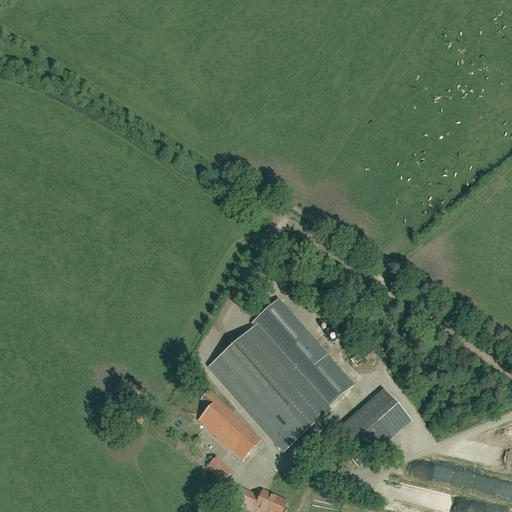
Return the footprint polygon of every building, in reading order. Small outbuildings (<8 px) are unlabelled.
[(314,343),(278,302),(252,325),(255,328),(211,367),(285,452),(331,411),(329,409),(353,387),(314,343)] [(121,381),(115,393),(136,403),(142,391),(121,381)] [(411,422),(384,391),(330,438),(357,469),(411,422)] [(198,422),(242,462),(261,441),(208,393),(201,401),(210,409),(198,422)] [(129,425),(139,429),(144,416),(134,412),(129,425)] [(223,484),(229,478),(234,473),(217,458),(206,469),(223,484)] [(482,509),(484,502),(492,503),(498,500),(511,502),(511,498),(510,498),(509,495),(505,494),(505,491),(502,484),(498,484),(499,479),(439,467),(437,477),(437,476),(420,485),(450,491),(457,504),(456,509),(453,505),(452,511),(480,511),(481,507),(482,509)] [(254,510),(259,511),(282,511),(287,504),(262,493),(259,499),(241,491),(236,502),(254,510)]
